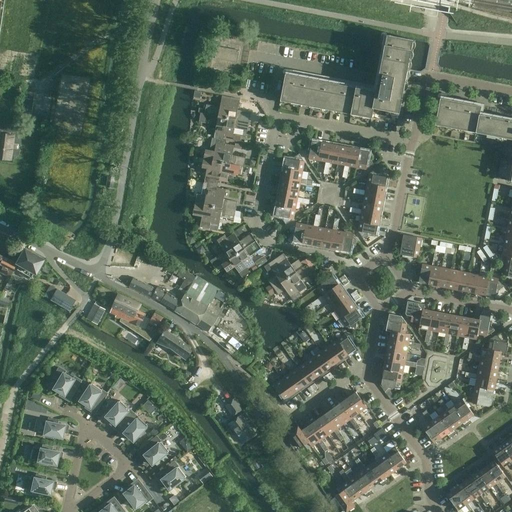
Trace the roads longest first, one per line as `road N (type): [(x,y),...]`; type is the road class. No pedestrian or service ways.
road 1 (residential): [(97,276),(153,0)]
road 2 (residential): [(357,277),(328,257),(272,244),(254,214),(276,114)]
road 3 (residential): [(439,511),(423,456),(362,373)]
road 4 (residential): [(411,139),(427,77),(511,93)]
road 5 (residential): [(276,114),(278,61),(363,77)]
road 6 (residential): [(276,114),(411,139)]
road 7 (residential): [(213,347),(97,276)]
road 8 (residential): [(389,259),(411,139)]
